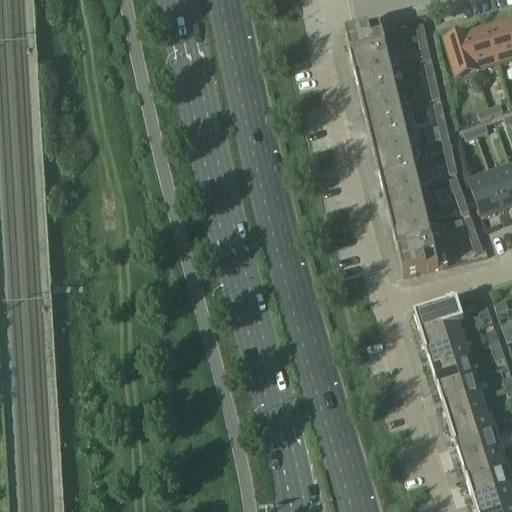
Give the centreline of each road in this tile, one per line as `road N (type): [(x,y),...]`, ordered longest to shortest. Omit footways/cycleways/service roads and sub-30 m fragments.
road 1 (primary): [(356,511),(293,287),(228,0)]
road 2 (primary): [(177,0),(298,511)]
road 3 (residential): [(384,308),(313,17)]
road 4 (residential): [(446,511),(384,308)]
road 5 (residential): [(511,269),(384,308)]
